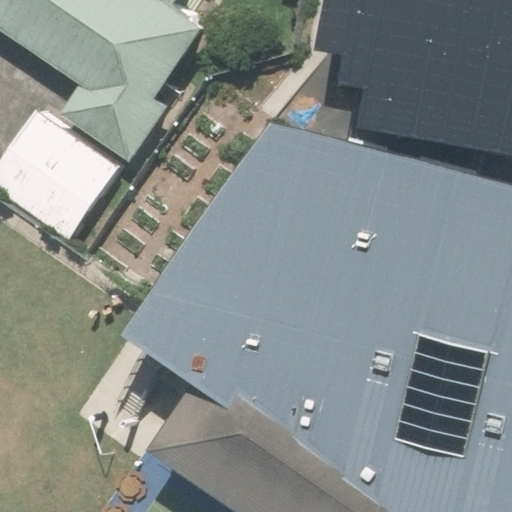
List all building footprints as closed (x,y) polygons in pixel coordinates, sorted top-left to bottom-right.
[(200,49),(136,0),(0,0),(0,49),(124,146),(200,49)] [(417,64),(410,103),(511,121),(511,0),(352,0),(347,27),(380,33),(376,57),(417,64)] [(249,48),(219,86),(276,132),(306,94),(249,48)] [(0,175),(79,232),(125,168),(46,112),(0,175)] [(224,374),(174,445),(271,511),(511,511),(511,155),(304,119),(158,329),(224,374)]
